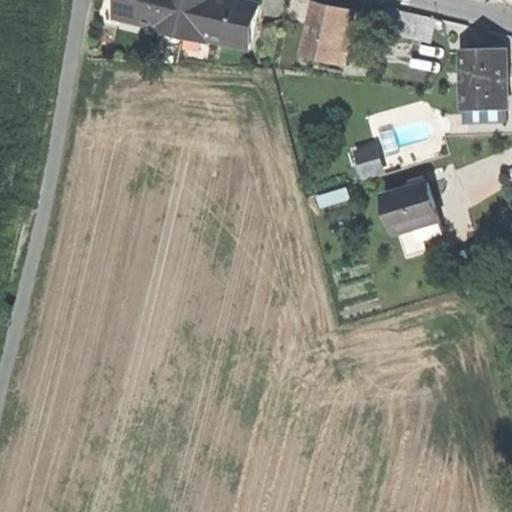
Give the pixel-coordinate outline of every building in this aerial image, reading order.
[(161,29),(186,35),(193,0),(124,0),(121,16),(162,26),(161,29)] [(210,38),(250,47),(260,5),(238,0),(193,0),(186,35),(209,40),(210,38)] [(304,58),(347,66),(350,51),(358,52),(359,42),(362,31),(355,30),(358,12),(316,3),(304,58)] [(400,35),(433,43),(438,19),(405,12),(400,35)] [(469,116),(509,115),(508,52),(495,52),(466,53),(467,107),(469,107),(469,116)] [(376,148),(358,154),(366,177),(384,171),(376,148)] [(401,234),(442,222),(433,191),(430,184),(408,190),(388,197),(399,234),(401,234)] [(445,232),(442,222),(401,234),(408,257),(429,251),(425,238),(445,232)] [(477,248),(458,253),(464,278),(483,273),(477,248)]
